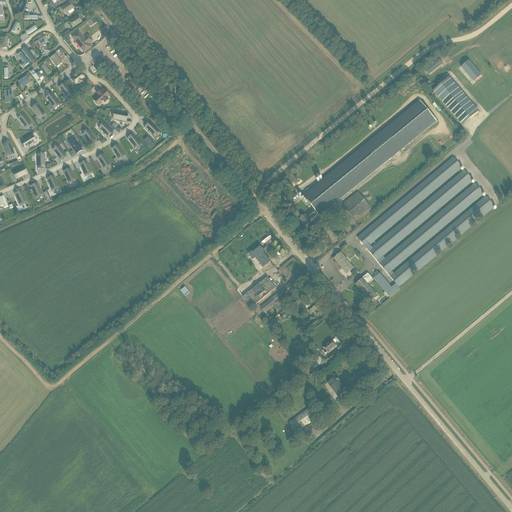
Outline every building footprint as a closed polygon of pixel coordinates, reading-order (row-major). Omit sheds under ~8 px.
[(60,8),(64,15),(73,8),(69,2),(60,8)] [(82,22),(77,15),(68,21),(73,28),(82,22)] [(34,26),(26,32),(29,35),(37,29),(34,26)] [(72,37),(81,49),(84,53),(91,47),(88,44),(92,41),(89,37),(88,39),(87,37),(84,39),(79,32),(72,37)] [(40,44),(46,40),(44,37),(35,43),(40,51),(43,48),(40,44)] [(25,47),(21,50),(31,63),(35,60),(25,47)] [(17,56),(22,63),(20,65),(22,68),(28,64),(21,53),(17,56)] [(50,59),(56,67),(62,63),(56,54),(50,59)] [(473,83),(481,75),(468,60),(460,67),(473,83)] [(44,64),(41,67),(47,76),(51,73),(44,64)] [(39,72),(36,74),(34,72),(33,70),(30,72),(33,76),(37,82),(39,85),(42,83),(39,79),(42,77),(39,72)] [(74,78),(71,80),(75,85),(78,83),(78,84),(81,82),(83,81),(82,80),(84,78),(80,73),(78,75),(77,74),(75,75),(73,76),(73,77),(74,78)] [(24,77),(21,80),(29,90),(32,88),(24,77)] [(129,77),(125,81),(131,88),(131,87),(134,91),(138,87),(135,83),(129,77)] [(462,126),(479,111),(449,77),(433,92),(462,126)] [(64,83),(58,87),(66,98),(72,94),(64,83)] [(98,95),(95,98),(96,99),(100,103),(103,100),(105,102),(107,100),(106,98),(108,96),(103,91),(101,93),(100,92),(97,94),(98,95)] [(51,93),(45,97),(53,108),(59,103),(51,93)] [(419,101),(303,196),(314,209),(314,210),(319,216),(354,188),(436,122),(419,101)] [(37,104),(31,108),(39,118),(45,114),(37,104)] [(114,112),(113,119),(126,122),(127,115),(114,112)] [(25,129),(31,124),(23,114),(17,118),(25,129)] [(149,122),(144,127),(154,136),(159,131),(149,122)] [(103,124),(99,129),(108,138),(113,133),(103,124)] [(88,131),(82,135),(90,145),(96,142),(88,131)] [(132,134),(127,139),(135,149),(141,144),(132,134)] [(32,136),(20,143),(24,148),(35,142),(32,136)] [(74,139),(69,143),(76,154),(82,150),(74,139)] [(9,142),(2,145),(7,157),(14,154),(9,142)] [(117,145),(111,149),(118,160),(124,156),(117,145)] [(58,146),(53,150),(60,161),(66,157),(58,146)] [(103,154),(97,158),(104,169),(110,165),(103,154)] [(453,158),(358,238),(399,287),(495,207),(486,197),(393,274),(392,271),(484,194),(475,183),(385,259),(383,256),(473,181),(464,171),(372,248),(369,245),(462,168),(453,158)] [(85,176),(91,173),(86,161),(79,164),(85,176)] [(24,167),(13,173),(16,179),(27,173),(24,167)] [(75,180),(70,169),(63,171),(69,183),(75,180)] [(59,188),(53,176),(47,179),(52,191),(59,188)] [(36,198),(42,195),(36,183),(30,186),(36,198)] [(26,202),(21,191),(14,193),(20,205),(26,202)] [(358,192),(342,205),(356,221),(371,209),(358,192)] [(305,227),(319,216),(314,210),(312,211),(306,216),(305,215),(299,220),(301,223),(302,223),(305,227)] [(263,268),(271,262),(263,252),(264,251),(263,250),(260,247),(249,256),(253,261),(253,260),(258,265),(259,264),(263,268)] [(347,274),(354,268),(341,253),(334,259),(347,274)] [(375,275),(373,277),(374,278),(373,279),(383,290),(389,285),(380,273),(379,274),(377,272),(374,274),(375,275)] [(371,303),(378,297),(367,284),(372,279),(368,274),(362,278),(363,279),(356,285),(371,303)] [(267,278),(242,297),(251,308),(276,289),(267,278)] [(295,279),(260,308),(265,313),(300,284),(295,279)] [(302,296),(293,304),(297,309),(306,301),(304,299),(305,298),(307,300),(311,297),(307,293),(303,297),(302,296)] [(303,306),(311,314),(319,307),(311,299),(303,306)] [(271,332),(275,329),(270,322),(265,326),(271,332)] [(327,353),(335,346),(336,345),(334,343),(333,343),(331,341),(323,347),(323,348),(324,350),(322,351),(325,354),(327,352),(327,353)] [(324,362),(326,365),(336,357),(335,355),(337,353),(335,352),(327,359),(324,362)] [(324,362),(320,357),(311,364),(315,369),(324,362)] [(338,398),(347,391),(343,386),(342,387),(339,383),(340,382),(336,377),(327,384),(338,398)] [(310,407),(289,423),(297,433),(318,417),(310,407)]
